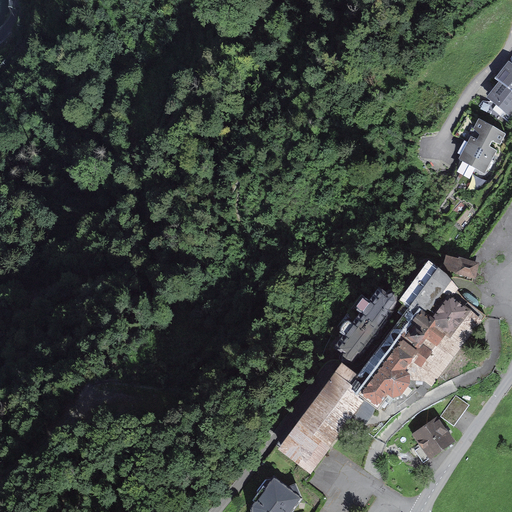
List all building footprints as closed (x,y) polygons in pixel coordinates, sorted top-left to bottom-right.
[(511,67),(510,66),(498,83),(511,92),(511,67)] [(511,92),(498,83),(487,101),(510,115),(511,112),(511,92)] [(506,131),(478,117),(459,154),(487,168),(506,131)] [(478,262),(449,253),(447,259),(444,270),(473,279),(478,262)] [(447,282),(432,270),(404,306),(411,313),(358,382),(343,371),(282,453),(310,475),(363,400),(377,411),(387,398),(392,400),(400,398),(407,388),(408,379),(422,379),(430,384),(482,317),(457,300),(447,282)] [(380,293),(337,350),(356,364),(399,308),(380,293)] [(469,396),(455,387),(444,402),(458,412),(469,396)] [(452,445),(437,423),(416,437),(430,459),(452,445)] [(275,483),(253,511),(293,511),(300,502),(275,483)]
